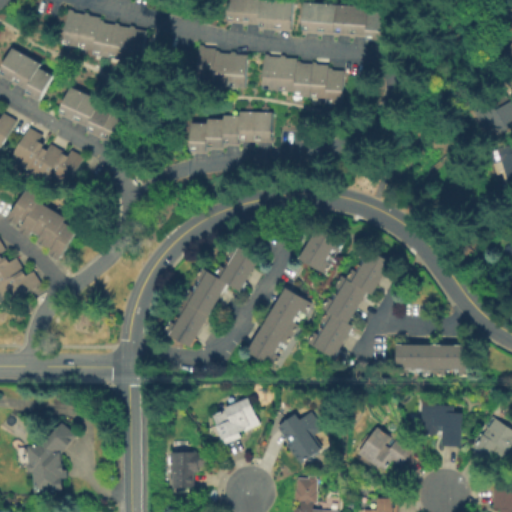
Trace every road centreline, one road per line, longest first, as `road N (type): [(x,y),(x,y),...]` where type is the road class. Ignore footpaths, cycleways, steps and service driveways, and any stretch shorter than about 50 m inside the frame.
road 1 (residential): [(32,367),(46,300),(117,244),(132,197),(152,181),(195,162),(344,136),(376,110),(385,91),(381,62),(366,52),(223,37),(79,0)]
road 2 (tertiary): [(511,333),(486,319),(416,237),(379,210),(299,191),(218,209),(172,239),(136,288),(125,368)]
road 3 (residential): [(0,87),(111,157),(132,197)]
road 4 (tertiary): [(125,368),(127,511)]
road 5 (tertiary): [(125,368),(0,366)]
